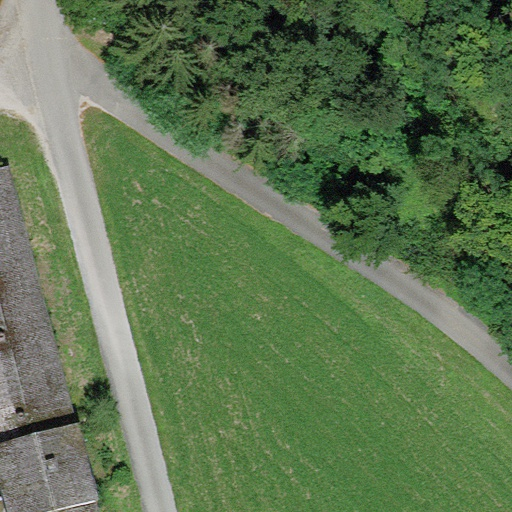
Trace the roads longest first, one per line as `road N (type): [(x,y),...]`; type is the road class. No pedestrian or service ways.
road 1 (track): [(44,56),(370,229),(511,352)]
road 2 (residential): [(40,0),(44,56),(166,511)]
